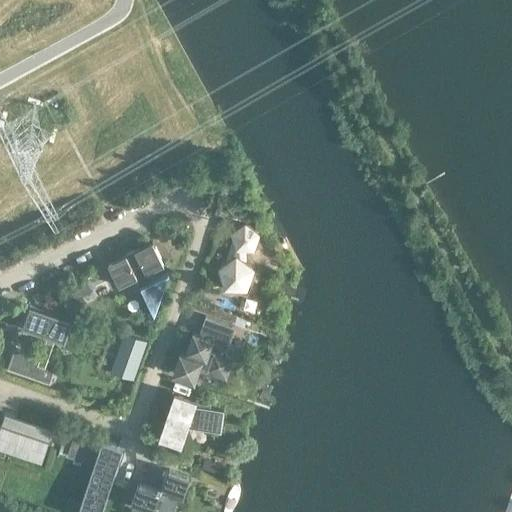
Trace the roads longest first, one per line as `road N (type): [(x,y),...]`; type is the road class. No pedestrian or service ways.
road 1 (residential): [(174,196),(204,215),(137,412),(102,426),(0,386)]
road 2 (residential): [(0,285),(174,196)]
